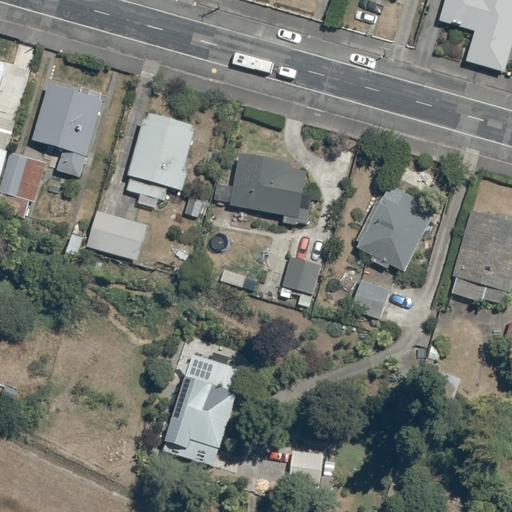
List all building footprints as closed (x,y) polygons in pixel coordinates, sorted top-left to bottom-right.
[(506,74),(511,54),(511,0),(449,0),(442,23),(478,34),(470,64),(506,74)] [(82,180),(88,159),(105,104),(51,87),(33,143),(66,153),(60,173),(82,180)] [(196,137),(193,136),(195,128),(152,117),(150,124),(146,123),(131,179),(132,179),(129,193),(166,203),(170,190),(181,193),(186,194),(191,176),(186,175),(196,137)] [(0,188),(10,153),(0,150),(0,188)] [(48,165),(11,155),(1,194),(3,195),(0,205),(0,213),(26,221),(31,203),(37,204),(48,165)] [(243,158),(233,208),(300,222),(310,176),(292,172),(293,167),(243,158)] [(432,175),(408,162),(400,176),(425,189),(432,175)] [(392,188),(359,251),(406,276),(439,213),(392,188)] [(149,228),(99,213),(89,249),(139,263),(149,228)] [(505,307),(509,294),(511,295),(511,294),(511,224),(473,214),(455,280),(458,281),(454,296),(486,305),(487,302),(505,307)] [(323,269),(293,260),(285,289),(315,297),(323,269)] [(392,293),(364,283),(353,312),(382,323),(392,293)] [(511,324),(503,355),(511,357),(511,324)] [(192,353),(186,376),(165,452),(217,466),(244,367),(234,364),(192,353)] [(454,406),(462,381),(440,374),(432,398),(454,406)] [(337,452),(296,448),(293,482),(333,486),(334,475),(337,452)]
